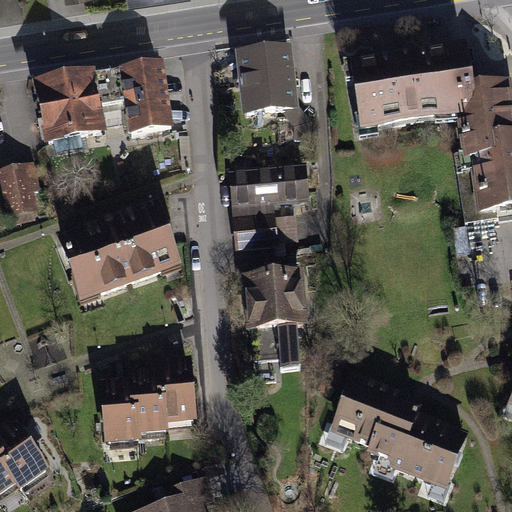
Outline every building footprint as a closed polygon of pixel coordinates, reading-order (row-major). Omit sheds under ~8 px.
[(448,54),(354,69),(363,133),(441,121),(440,114),(457,112),(450,67),(448,67),(446,57),(449,57),(448,54)] [(286,56),(241,61),(247,116),(292,111),(286,56)] [(485,144),(511,140),(511,114),(508,88),(471,94),(467,64),(450,67),(457,112),(464,157),(486,154),(485,144)] [(90,80),(38,90),(49,145),(101,135),(97,112),(127,107),(131,138),(171,132),(161,69),(90,80)] [(309,125),(297,111),(296,141),(309,141),(309,125)] [(511,140),(485,144),(486,154),(464,157),(455,158),(465,226),(511,218),(511,140)] [(34,170),(4,177),(13,215),(32,211),(29,195),(39,193),(34,170)] [(303,171),(233,177),(237,223),(271,220),(270,204),(306,201),(303,171)] [(32,211),(13,215),(15,228),(35,223),(32,211)] [(155,212),(63,245),(68,258),(66,259),(68,263),(70,263),(76,281),(78,281),(83,297),(96,292),(98,297),(161,274),(160,269),(172,265),(166,249),(168,248),(155,212)] [(271,220),(237,223),(239,251),(274,248),(271,220)] [(257,281),(246,282),(250,333),(252,333),(255,384),(276,382),(276,373),(301,371),(297,329),(304,328),(299,278),(281,279),(280,269),(256,271),(257,281)] [(160,369),(160,377),(164,423),(192,420),(188,367),(160,369)] [(164,423),(160,377),(132,378),(133,387),(137,432),(165,430),(164,423)] [(405,403),(355,384),(337,428),(347,431),(345,437),(373,448),(371,454),(396,464),(394,469),(437,486),(439,480),(448,483),(464,439),(417,421),(418,417),(402,411),(405,403)] [(137,432),(133,387),(104,389),(109,442),(137,440),(137,432)] [(12,427),(0,435),(0,459),(15,481),(15,482),(19,488),(43,471),(12,427)] [(0,459),(0,492),(15,482),(15,481),(0,459)] [(179,504),(154,511),(195,511),(193,507),(208,501),(203,485),(176,494),(179,504)]
